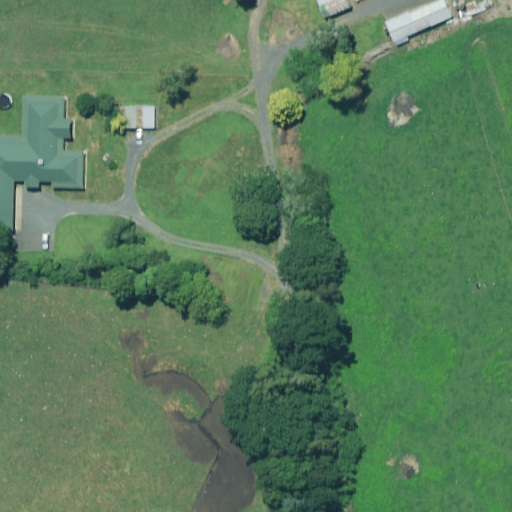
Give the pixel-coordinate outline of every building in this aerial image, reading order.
[(140,13),(136,0),(134,0),(123,3),(127,17),(140,13)] [(353,8),(349,0),(320,0),(329,19),(353,8)] [(455,18),(447,0),(445,0),(390,23),(398,42),(455,18)] [(68,110),(68,99),(28,97),(27,137),(0,135),(0,227),(16,228),(18,181),(29,182),(29,188),(44,189),(44,182),(56,183),(55,187),(86,189),(88,153),(66,152),(67,140),(74,140),(75,120),(63,120),(63,110),(68,110)] [(158,107),(124,107),(124,120),(113,120),(113,130),(158,130),(158,107)]
